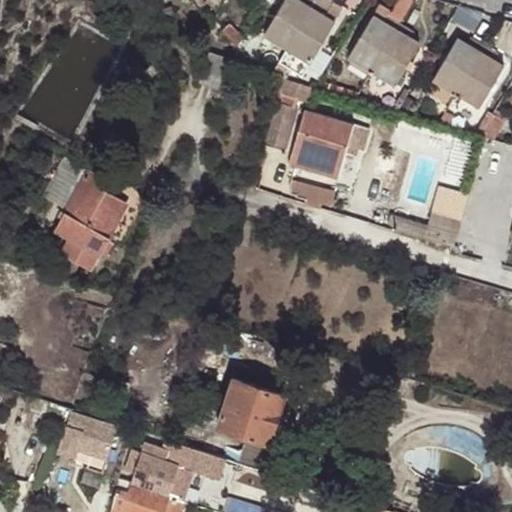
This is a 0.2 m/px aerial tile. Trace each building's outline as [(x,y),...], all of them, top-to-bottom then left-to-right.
[(289,49),(318,0),(283,0),(264,34),(289,49)] [(329,5),(319,0),(318,0),(289,49),(309,61),(335,18),(324,13),(329,5)] [(332,0),(329,5),(324,13),(335,18),(342,6),(332,0)] [(383,20),(388,14),(391,9),(380,4),(373,15),(383,20)] [(372,70),(402,22),(388,14),(383,20),(373,15),(349,56),(372,70)] [(414,29),(402,22),(372,70),(394,82),(418,42),(411,37),(414,29)] [(455,91),(484,44),(471,36),(467,42),(458,37),(434,77),(453,89),(455,91)] [(497,52),(484,44),(455,91),(478,103),(504,64),(494,58),(497,52)] [(227,56),(207,49),(198,78),(216,84),(227,56)] [(453,89),(434,77),(427,88),(446,100),(453,89)] [(308,101),(313,86),(300,82),(295,96),(308,101)] [(394,109),(400,99),(392,94),(387,104),(394,109)] [(297,105),(280,99),(267,139),(283,145),(297,105)] [(369,129),(306,108),(289,160),(337,176),(345,152),(353,154),(355,147),(362,149),(369,129)] [(493,173),(511,177),(511,155),(498,152),(493,173)] [(66,203),(86,166),(75,160),(74,164),(63,158),(46,191),(66,203)] [(102,175),(86,166),(66,203),(54,229),(67,236),(60,250),(92,267),(110,233),(106,230),(122,197),(98,184),(102,175)] [(502,366),(511,368),(511,341),(509,340),(502,366)] [(268,438),(282,391),(233,375),(218,423),(268,438)] [(298,396),(282,391),(268,438),(283,444),(298,396)] [(120,423),(70,407),(57,447),(107,463),(120,423)] [(127,479),(184,497),(195,467),(165,456),(168,447),(143,438),(136,451),(128,449),(123,465),(131,467),(127,479)] [(298,471),(296,479),(345,494),(367,501),(371,502),(371,496),(298,471)] [(114,486),(107,511),(178,511),(184,497),(127,479),(123,489),(114,486)] [(394,511),(395,509),(371,502),(367,501),(363,511),(394,511)]
